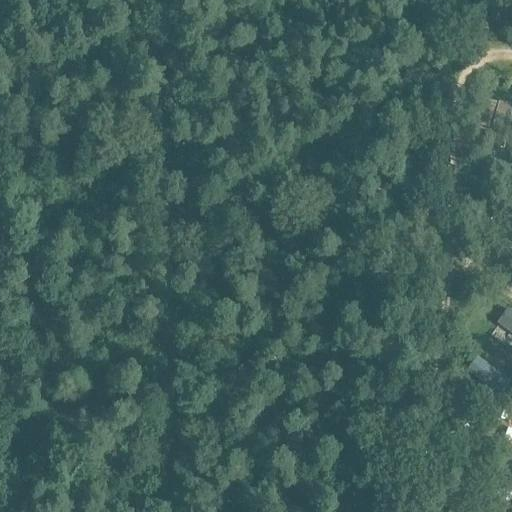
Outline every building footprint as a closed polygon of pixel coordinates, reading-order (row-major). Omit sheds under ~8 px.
[(511,117),(511,103),(499,100),(486,97),(478,127),(492,131),(488,148),(504,152),(511,117)] [(511,162),(504,162),(503,172),(511,173),(511,162)] [(511,212),(504,202),(494,211),(511,232),(511,212)] [(511,311),(508,309),(497,323),(511,334),(511,311)] [(498,409),(495,417),(507,420),(509,412),(498,409)] [(511,475),(496,471),(492,487),(511,492),(511,475)]
